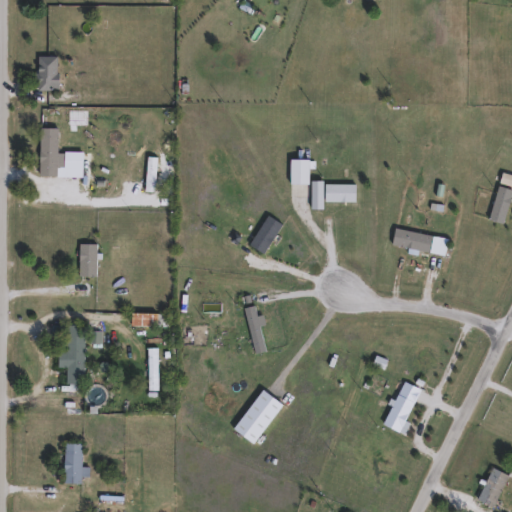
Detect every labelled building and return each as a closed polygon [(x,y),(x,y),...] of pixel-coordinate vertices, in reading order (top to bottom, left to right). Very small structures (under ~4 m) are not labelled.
[(41,92),(41,57),(61,57),(61,92),(41,92)] [(61,154),(67,154),(67,178),(43,178),(43,129),(61,129),(61,154)] [(294,186),(294,160),(314,160),(314,186),(294,186)] [(327,203),(327,186),(360,186),(360,203),(327,203)] [(511,190),(511,207),(506,226),(490,221),(501,186),(511,190)] [(286,226),(268,257),(252,248),(270,217),(286,226)] [(436,238),(432,255),(393,246),(397,229),(436,238)] [(99,245),(99,279),(82,279),(82,245),(99,245)] [(135,328),(135,315),(171,315),(171,328),(135,328)] [(70,370),(61,370),(61,354),(69,354),(69,327),(87,327),(87,386),(70,386),(70,370)] [(150,350),(160,350),(160,392),(150,392),(150,350)] [(387,427),(405,383),(423,390),(404,434),(387,427)] [(85,445),(85,485),(67,485),(67,445),(85,445)] [(496,510),(480,502),(495,469),(511,477),(496,510)]
